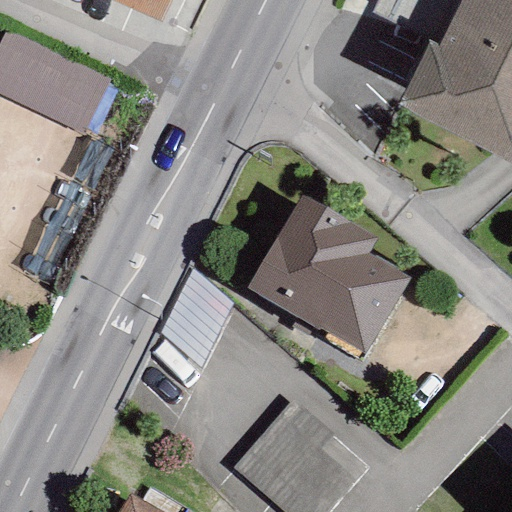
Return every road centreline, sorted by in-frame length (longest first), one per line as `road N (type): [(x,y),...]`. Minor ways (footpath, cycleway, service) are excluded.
road 1 (secondary): [(6,511),(218,84)]
road 2 (residential): [(5,0),(218,84)]
